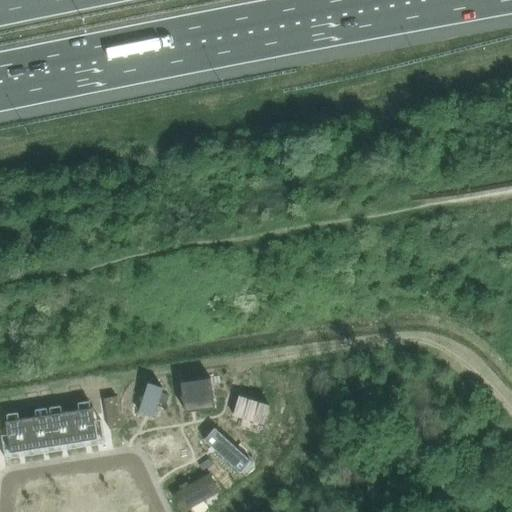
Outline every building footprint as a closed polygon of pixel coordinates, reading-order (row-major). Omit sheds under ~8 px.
[(211,378),(181,382),(185,411),(215,407),(211,378)] [(149,383),(140,411),(153,416),(162,387),(149,383)] [(239,395),(234,415),(264,424),(270,404),(239,395)] [(117,396),(105,398),(109,428),(122,426),(117,396)] [(8,420),(6,420),(11,452),(98,438),(93,407),(8,420)] [(215,428),(204,439),(222,456),(241,472),(251,461),(215,428)] [(210,474),(174,495),(183,511),(219,491),(210,474)]
